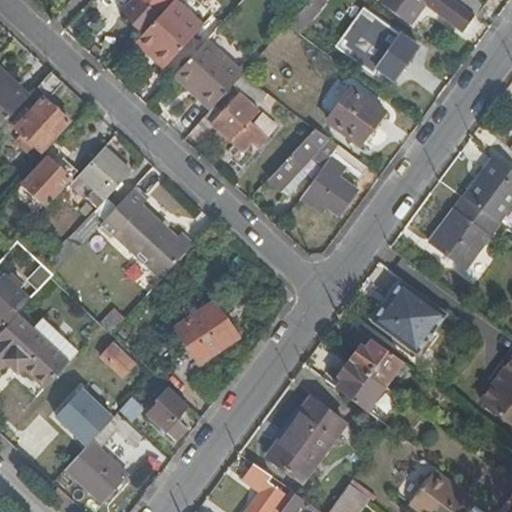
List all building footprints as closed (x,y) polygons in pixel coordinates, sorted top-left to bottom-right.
[(131,0),(121,11),(141,29),(169,0),(131,0)] [(205,26),(176,0),(174,0),(140,39),(155,53),(151,57),(164,70),(205,26)] [(454,0),(378,0),(378,1),(411,25),(425,4),(463,32),(475,15),(456,1),(454,0)] [(454,0),(456,1),(475,15),(478,17),(486,5),(478,0),(454,0)] [(319,12),(310,4),(290,26),(298,34),(319,12)] [(356,59),(363,63),(366,59),(379,68),(396,80),(420,47),(367,10),(353,30),(365,39),(356,51),(359,54),(356,59)] [(155,53),(140,39),(133,46),(161,73),(164,70),(151,57),(155,53)] [(244,75),(207,41),(178,73),(199,94),(196,97),(211,110),(236,84),(243,77),(244,75)] [(366,59),(363,63),(361,65),(374,74),(379,68),(366,59)] [(6,80),(0,73),(0,127),(25,100),(4,81),(6,80)] [(63,84),(51,73),(36,88),(43,94),(51,97),(63,84)] [(199,94),(178,73),(174,77),(196,97),(199,94)] [(268,95),(243,77),(236,84),(262,104),(268,95)] [(361,147),(385,115),(352,91),(328,123),(361,147)] [(240,94),(211,124),(213,127),(238,150),(233,156),(239,161),(245,156),(243,153),(252,144),(258,150),(268,139),(251,122),(260,112),(240,94)] [(42,99),(29,113),(22,121),(18,118),(11,125),(21,135),(14,142),(26,153),(33,145),(41,153),(68,122),(42,99)] [(22,121),(29,113),(25,110),(18,118),(22,121)] [(204,118),(187,135),(197,144),(213,127),(211,124),(204,118)] [(368,168),(315,130),(270,179),(280,189),(284,184),(287,186),(301,171),(313,157),(325,166),(307,192),(326,206),(339,216),(358,190),(339,176),(344,168),(359,179),(368,168)] [(105,200),(106,198),(130,173),(103,148),(78,174),(94,189),(105,200)] [(70,179),(47,158),(22,185),(45,206),(70,179)] [(511,207),(511,172),(494,159),(465,198),(500,223),(511,207)] [(284,184),(280,189),(288,196),(307,176),(301,171),(287,186),(284,184)] [(78,174),(68,186),(84,200),(86,198),(94,189),(78,174)] [(86,198),(97,208),(105,200),(94,189),(86,198)] [(113,236),(160,281),(193,245),(181,234),(178,238),(142,203),(146,200),(133,189),(116,208),(102,223),(101,224),(113,236)] [(260,190),(253,197),(264,208),(272,200),(260,190)] [(320,213),(326,206),(307,192),(302,198),(320,213)] [(92,213),(102,223),(116,208),(106,198),(105,200),(97,208),(92,213)] [(466,269),(499,225),(464,200),(432,244),(466,269)] [(85,241),(101,224),(102,223),(92,213),(75,231),(85,241)] [(220,241),(208,230),(197,242),(209,253),(220,241)] [(0,324),(4,329),(17,316),(30,301),(18,289),(22,286),(10,275),(6,279),(3,276),(0,278),(0,324)] [(401,280),(388,298),(392,301),(405,282),(401,280)] [(392,301),(388,298),(371,321),(421,355),(450,314),(405,282),(392,301)] [(168,317),(176,330),(211,306),(203,293),(168,317)] [(211,306),(176,330),(200,363),(238,337),(214,303),(211,306)] [(44,388),(68,363),(17,316),(4,329),(0,333),(0,367),(2,369),(7,364),(18,374),(23,368),(44,388)] [(135,367),(99,333),(88,344),(124,378),(135,367)] [(352,363),(386,387),(399,371),(403,374),(405,370),(401,367),(404,364),(374,342),(368,350),(364,347),(352,363)] [(511,353),(511,354),(499,371),(504,374),(494,389),(484,404),(511,423),(511,353)] [(373,404),(386,387),(352,363),(340,378),(344,382),(338,390),(371,415),(377,408),(373,404)] [(504,374),(499,371),(489,385),(494,389),(504,374)] [(464,416),(469,410),(443,392),(439,389),(432,398),(443,406),(440,410),(445,413),(450,406),(464,416)] [(143,409),(131,398),(126,403),(119,410),(118,412),(129,423),(143,409)] [(303,484),(346,426),(312,401),(269,458),(303,484)] [(187,428),(159,403),(148,415),(176,440),(187,428)] [(133,448),(144,436),(129,423),(118,412),(90,442),(98,448),(115,431),(133,448)] [(98,448),(90,442),(65,469),(101,503),(127,476),(98,448)] [(433,472),(411,503),(423,511),(470,511),(477,504),(433,472)] [(283,511),(293,500),(269,483),(251,508),(257,511),(283,511)] [(316,511),(295,496),(293,500),(283,511),(316,511)]
